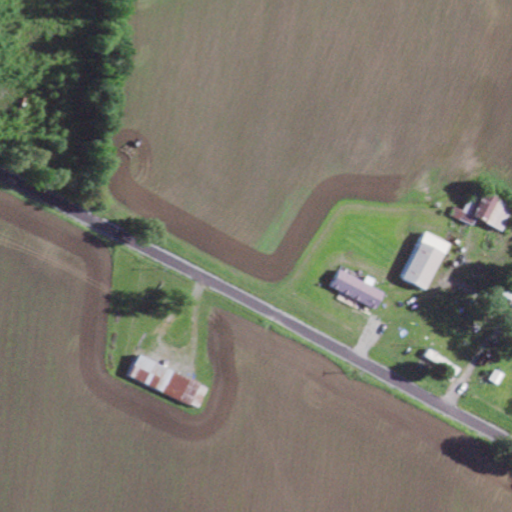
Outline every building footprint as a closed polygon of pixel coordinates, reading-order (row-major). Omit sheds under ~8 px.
[(502,231),(511,211),(511,206),(475,189),(464,212),(455,207),(451,216),(473,226),(476,219),(502,231)] [(448,242),(424,232),(403,280),(428,290),(448,242)] [(378,309),(385,293),(369,285),(372,279),(367,277),(365,282),(340,270),(331,288),(378,309)] [(424,358),(456,377),(461,368),(429,350),(424,358)] [(128,378),(199,408),(208,386),(137,356),(128,378)] [(490,380),(498,385),(504,374),(496,370),(490,380)]
